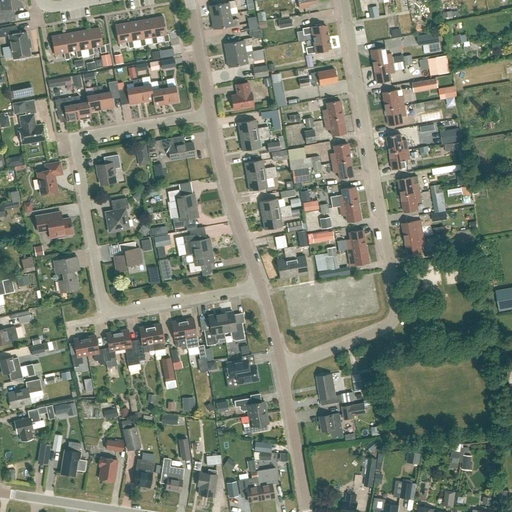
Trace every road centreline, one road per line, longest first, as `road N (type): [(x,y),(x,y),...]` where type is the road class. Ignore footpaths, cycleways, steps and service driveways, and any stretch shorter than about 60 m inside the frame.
road 1 (residential): [(280,369),(391,323),(396,306),(344,0)]
road 2 (residential): [(109,311),(99,293),(73,140),(211,115)]
road 3 (residential): [(261,287),(211,115)]
road 4 (residential): [(261,287),(109,311)]
road 5 (residential): [(308,511),(280,369)]
road 6 (residential): [(128,511),(0,492)]
